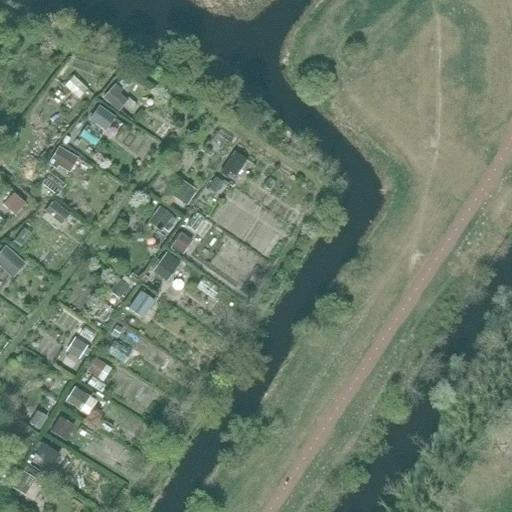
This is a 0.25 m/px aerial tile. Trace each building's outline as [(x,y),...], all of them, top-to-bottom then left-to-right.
[(79,97),(94,86),(79,66),(65,77),(79,97)] [(109,93),(129,107),(140,91),(120,77),(109,93)] [(100,143),(125,114),(108,100),(83,129),(100,143)] [(46,122),(28,141),(45,156),(62,138),(46,122)] [(64,140),(55,159),(77,170),(86,151),(64,140)] [(239,173),(252,154),(239,145),(226,165),(239,173)] [(56,165),(46,178),(60,189),(70,177),(56,165)] [(212,184),(221,189),(229,175),(219,170),(212,184)] [(189,174),(177,187),(192,200),(203,186),(189,174)] [(64,198),(51,208),(64,226),(78,216),(64,198)] [(163,199),(152,217),(170,227),(180,210),(163,199)] [(175,240),(189,249),(199,234),(185,225),(175,240)] [(0,292),(27,252),(9,240),(0,252),(0,292)] [(173,244),(156,266),(172,277),(188,255),(173,244)] [(143,282),(132,300),(145,308),(156,290),(143,282)] [(80,329),(66,356),(79,363),(93,336),(80,329)] [(96,366),(93,378),(107,383),(108,382),(129,388),(134,368),(128,366),(134,347),(114,341),(110,355),(97,351),(93,365),(96,366)] [(71,395),(87,405),(97,389),(81,379),(71,395)] [(64,409),(55,426),(72,434),(80,417),(64,409)]
